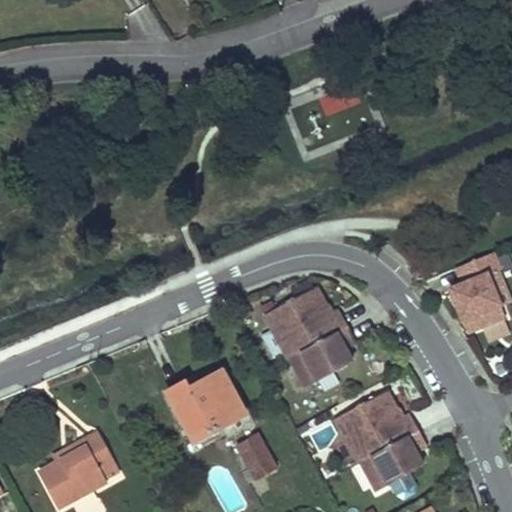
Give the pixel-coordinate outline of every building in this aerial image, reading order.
[(497,271),(490,254),(463,266),(468,277),(458,281),(445,287),(465,334),(502,318),(484,277),(497,271)] [(463,266),(453,270),(458,281),(468,277),(463,266)] [(318,286),(267,314),(291,358),(294,357),(309,385),(354,361),(347,348),(357,343),(340,311),(334,314),(318,286)] [(189,380),(168,391),(194,440),(245,414),(221,370),(192,385),(189,380)] [(387,389),(336,418),(361,462),(363,461),(379,489),(424,464),(417,451),(426,446),(409,414),(403,418),(387,389)] [(84,443),(39,467),(59,504),(104,480),(98,468),(111,461),(95,431),(81,438),(84,443)] [(254,434),(237,442),(241,449),(258,440),(254,434)] [(255,476),(273,467),(259,440),(258,440),(241,449),(250,467),(242,472),(246,479),(254,475),(255,476)]
